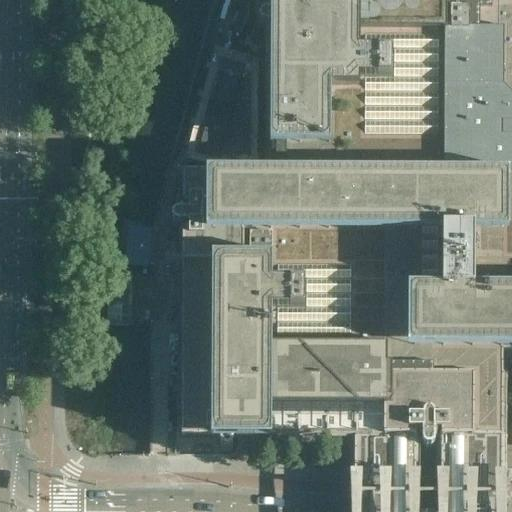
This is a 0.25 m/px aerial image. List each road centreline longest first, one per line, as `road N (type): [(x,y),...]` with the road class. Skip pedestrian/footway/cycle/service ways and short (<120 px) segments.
road 1 (secondary): [(314,511),(0,501)]
road 2 (secondary): [(0,135),(3,0)]
